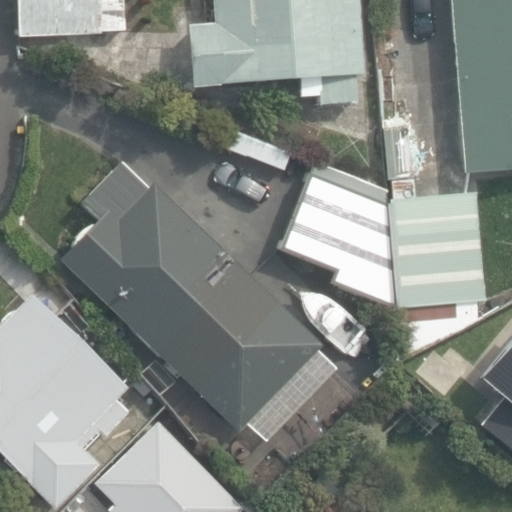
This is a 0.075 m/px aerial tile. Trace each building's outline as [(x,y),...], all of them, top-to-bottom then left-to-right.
[(15,0),(17,35),(139,29),(137,0),(15,0)] [(314,96),(315,104),(356,102),(354,74),(361,73),(356,0),(209,0),(212,24),(186,25),(190,89),(295,82),(296,97),(314,96)] [(511,0),(451,0),(464,175),(511,172),(511,0)] [(282,171),(288,152),(249,139),(243,157),(282,171)] [(201,386),(220,404),(256,366),(238,349),(281,303),(150,181),(145,187),(116,161),(79,201),(96,217),(91,222),(85,224),(81,227),(76,230),(73,235),(70,240),(69,246),(55,261),(195,392),(201,386)] [(327,282),(396,309),(481,300),(472,193),(387,202),(308,171),(279,247),(332,268),(327,282)] [(0,464),(45,511),(46,511),(96,465),(78,445),(97,428),(105,436),(128,414),(114,399),(126,388),(33,291),(0,322),(0,464)] [(473,307),(397,314),(398,326),(397,360),(474,319),(473,307)] [(511,329),(470,379),(496,400),(475,425),(511,455),(511,329)] [(445,396),(464,374),(434,349),(416,372),(445,396)] [(412,416),(427,430),(438,417),(422,404),(412,416)] [(235,511),(239,508),(155,421),(91,483),(112,505),(105,511),(235,511)]
